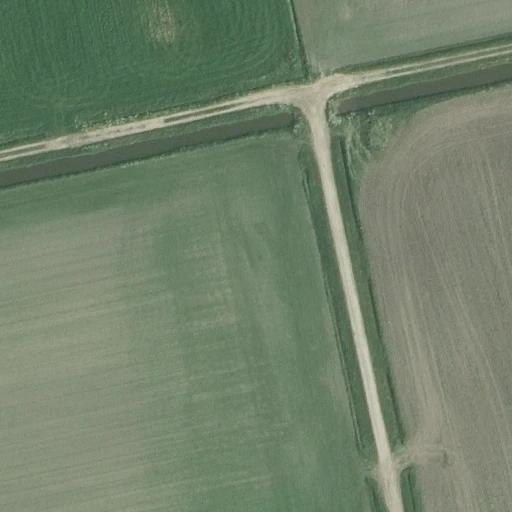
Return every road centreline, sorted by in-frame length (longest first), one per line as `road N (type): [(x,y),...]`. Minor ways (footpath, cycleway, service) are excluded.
road 1 (track): [(0,157),(511,49)]
road 2 (unclassified): [(395,511),(310,92)]
